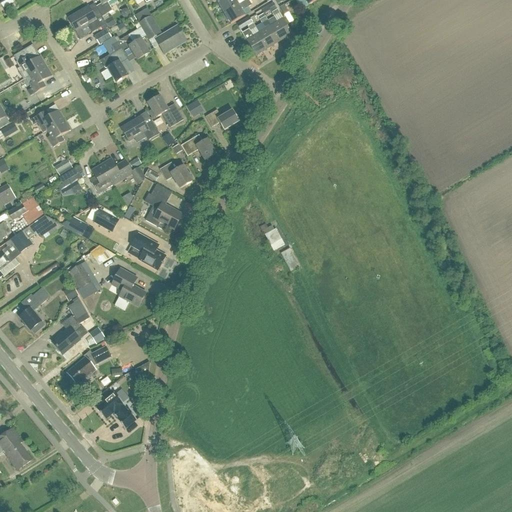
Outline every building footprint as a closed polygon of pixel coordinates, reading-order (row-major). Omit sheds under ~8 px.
[(97,8),(99,12),(103,18),(113,12),(108,4),(114,0),(98,0),(102,5),(97,8)] [(224,14),(239,6),(235,0),(224,0),(218,4),(224,14)] [(295,0),(300,8),(303,6),(304,9),(318,0),(295,0)] [(239,6),(224,14),(231,25),(245,17),(242,12),(252,7),(248,1),(245,2),(239,6)] [(284,16),(289,13),(284,6),(280,8),(284,16)] [(93,34),(107,25),(103,18),(99,12),(93,15),(89,8),(69,20),(76,33),(82,29),(83,31),(89,27),(93,34)] [(145,19),(141,13),(135,16),(139,23),(145,19)] [(151,18),(140,24),(155,50),(160,47),(165,55),(175,49),(174,48),(185,41),(178,29),(158,40),(157,37),(161,35),(151,18)] [(250,18),(244,21),(247,27),(253,23),(250,18)] [(267,22),(271,27),(280,42),(292,35),(283,19),(277,23),(274,18),(268,21),(267,22)] [(268,50),(280,42),(271,27),(259,34),(268,50)] [(118,43),(123,54),(130,49),(138,62),(150,55),(141,40),(146,38),(141,29),(118,43)] [(241,32),(241,33),(243,36),(246,41),(249,46),(256,57),(268,50),(259,34),(254,37),(252,34),(249,36),(246,32),(242,34),(241,32)] [(108,34),(98,40),(101,45),(111,39),(108,34)] [(127,60),(123,54),(118,43),(114,38),(103,45),(110,57),(101,62),(106,69),(108,70),(116,84),(128,77),(120,64),(127,60)] [(15,47),(18,51),(26,46),(24,42),(15,47)] [(29,78),(47,68),(40,56),(34,60),(32,55),(28,58),(25,52),(14,58),(17,64),(16,64),(20,70),(18,71),(24,81),(29,78)] [(29,78),(32,84),(30,85),(32,89),(28,92),(31,97),(46,88),(43,83),(53,78),(47,68),(29,78)] [(171,129),(184,121),(175,105),(167,110),(160,97),(148,104),(153,111),(150,113),(154,120),(162,115),(171,129)] [(200,114),(194,104),(187,108),(193,118),(200,114)] [(212,129),(220,124),(225,132),(239,123),(232,112),(221,118),(217,111),(206,118),(212,129)] [(43,135),(47,132),(65,122),(59,112),(50,117),(47,112),(31,121),(34,127),(39,124),(41,129),(42,133),(43,135)] [(134,139),(137,144),(147,138),(149,142),(160,135),(152,122),(146,125),(141,118),(122,130),(129,142),(134,139)] [(65,122),(47,132),(51,137),(48,139),(53,149),(64,143),(62,138),(71,132),(65,122)] [(303,125),(293,139),(319,156),(329,141),(317,134),(319,131),(314,127),(312,130),(303,125)] [(1,132),(5,139),(11,136),(7,129),(1,132)] [(199,136),(195,139),(181,147),(188,158),(199,151),(205,162),(217,155),(208,141),(203,143),(199,136)] [(278,165),(271,176),(286,185),(289,181),(299,187),(308,172),(285,158),(280,166),(278,165)] [(130,169),(138,165),(135,159),(127,163),(130,169)] [(117,169),(112,160),(101,166),(113,186),(119,183),(129,177),(123,166),(117,169)] [(54,168),(58,175),(68,169),(64,162),(54,168)] [(167,182),(174,178),(180,190),(192,183),(184,167),(176,172),(172,164),(160,171),(167,182)] [(60,192),(82,179),(78,174),(83,171),(79,166),(59,179),(62,184),(57,187),(60,192)] [(98,195),(108,189),(113,186),(101,166),(91,172),(97,181),(92,184),(98,195)] [(392,169),(383,178),(396,190),(405,181),(392,169)] [(138,186),(142,184),(144,178),(139,170),(133,173),(134,174),(131,176),(138,186)] [(155,183),(159,177),(148,170),(145,176),(155,183)] [(0,209),(16,200),(7,185),(0,189),(0,209)] [(163,232),(167,226),(174,231),(182,217),(165,207),(169,200),(173,194),(158,186),(151,197),(149,195),(145,203),(151,207),(153,208),(146,222),(163,232)] [(261,194),(253,208),(277,221),(282,212),(290,216),(296,204),(278,195),(274,202),(261,194)] [(13,222),(26,213),(22,206),(8,214),(13,222)] [(112,234),(119,221),(100,210),(93,223),(112,234)] [(61,227),(82,238),(88,227),(73,219),(61,227)] [(4,224),(0,226),(0,242),(12,234),(4,224)] [(5,245),(7,248),(0,254),(0,279),(3,277),(0,273),(0,272),(21,254),(33,245),(29,239),(35,235),(30,228),(5,245)] [(261,234),(269,252),(283,246),(275,228),(261,234)] [(132,248),(128,254),(140,260),(147,265),(147,266),(152,268),(158,272),(166,258),(157,253),(160,247),(154,244),(142,238),(139,236),(132,248)] [(287,272),(296,267),(287,249),(278,253),(287,272)] [(102,250),(95,256),(102,265),(113,258),(113,256),(102,250)] [(92,283),(81,265),(71,272),(81,289),(92,283)] [(138,308),(146,295),(133,287),(137,280),(121,270),(112,286),(123,292),(120,298),(138,308)] [(73,287),(66,292),(71,300),(78,296),(73,287)] [(84,288),(78,292),(81,297),(87,293),(84,288)] [(28,311),(20,318),(31,332),(32,331),(35,335),(45,327),(33,313),(50,299),(43,290),(33,299),(31,297),(22,305),(28,311)] [(74,317),(73,318),(72,317),(62,325),(67,331),(52,343),(62,356),(80,341),(79,339),(86,334),(79,325),(90,319),(79,299),(73,302),(74,304),(68,308),(74,317)] [(96,345),(105,339),(98,329),(89,335),(96,345)] [(110,358),(105,349),(92,355),(90,353),(84,357),(85,359),(67,374),(79,388),(93,376),(92,375),(96,371),(93,368),(97,365),(110,358)] [(144,389),(146,387),(147,386),(150,364),(149,363),(131,373),(144,389)] [(97,409),(96,409),(106,421),(106,420),(114,414),(114,415),(117,419),(118,419),(118,420),(117,420),(126,431),(126,430),(136,421),(136,422),(137,421),(129,411),(128,412),(123,406),(124,406),(115,394),(114,394),(97,409)] [(142,411),(136,416),(139,419),(145,414),(142,411)] [(0,455),(3,453),(20,441),(13,430),(0,439),(0,455)] [(20,441),(3,453),(5,456),(17,472),(31,462),(20,446),(22,444),(20,441)]
